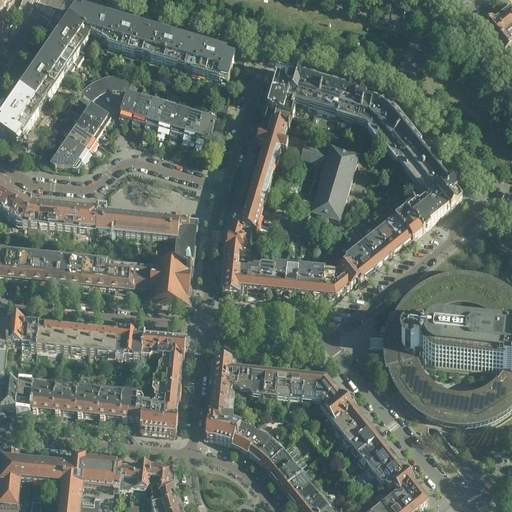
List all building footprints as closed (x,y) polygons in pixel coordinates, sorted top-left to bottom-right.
[(12,0),(0,0),(0,14),(3,16),(2,15),(12,0)] [(101,45),(108,23),(84,16),(82,19),(76,15),(71,23),(85,32),(85,34),(90,38),(92,40),(101,45)] [(511,37),(511,23),(505,15),(495,23),(494,23),(508,41),(509,40),(511,37)] [(508,41),(494,23),(495,23),(491,18),(482,25),(482,27),(504,54),(511,47),(511,44),(509,40),(508,41)] [(73,68),(88,45),(86,44),(90,38),(85,34),(85,32),(71,23),(46,59),(67,73),(71,66),(73,68)] [(143,59),(150,36),(108,23),(101,45),(108,49),(108,51),(135,59),(135,57),(143,59)] [(185,72),(192,48),(150,36),(143,59),(151,62),(150,64),(177,72),(178,70),(185,72)] [(228,85),(234,64),(226,58),(192,48),(185,72),(193,74),(192,76),(219,85),(220,82),(228,85)] [(48,104),(64,81),(62,79),(67,73),(46,59),(21,95),(42,109),(46,103),(48,104)] [(296,104),(303,81),(280,74),(278,75),(272,96),(287,101),(286,105),(291,107),(296,104)] [(115,93),(114,78),(112,79),(110,79),(107,79),(105,80),(109,94),(112,93),(115,93)] [(121,93),(123,79),(122,79),(119,78),(114,78),(115,93),(118,93),(121,93)] [(128,95),(132,81),(129,80),(127,79),(123,79),(121,93),(124,94),(126,94),(128,95)] [(317,110),(324,87),(324,85),(306,79),(306,82),(303,81),(296,104),(317,110)] [(109,94),(105,80),(103,81),(101,81),(99,82),(97,83),(103,96),(106,95),(109,94)] [(103,96),(97,83),(95,84),(93,85),(91,86),(89,87),(98,99),(100,98),(103,96)] [(337,116),(345,94),(342,93),(343,90),(324,85),(324,87),(317,110),(337,116)] [(98,99),(89,87),(82,93),(93,103),(94,103),(95,101),(96,101),(98,99)] [(93,103),(82,93),(81,94),(79,97),(78,98),(77,100),(89,109),(90,106),(91,105),(93,103)] [(357,124),(365,100),(345,94),(337,116),(337,118),(357,124)] [(23,140),(39,117),(37,116),(42,109),(21,95),(2,124),(0,129),(0,134),(17,146),(21,139),(23,140)] [(293,109),(291,107),(286,105),(287,101),(272,96),(267,114),(290,121),(293,109)] [(133,124),(140,101),(141,98),(135,97),(135,100),(127,97),(119,123),(126,126),(127,123),(133,124)] [(391,116),(389,114),(380,108),(382,106),(376,103),(365,100),(357,124),(369,128),(372,132),(391,116)] [(146,128),(152,105),(153,105),(153,102),(148,101),(147,104),(140,101),(133,124),(132,127),(139,129),(140,126),(145,128),(146,128)] [(158,132),(165,109),(166,106),(161,104),(160,107),(153,105),(152,105),(146,128),(145,128),(145,131),(151,133),(152,130),(158,132)] [(227,116),(229,110),(217,106),(215,113),(227,116)] [(173,111),(165,109),(158,132),(157,135),(164,137),(165,134),(171,136),(178,113),(179,110),(173,108),(173,111)] [(114,125),(92,110),(87,117),(85,115),(81,120),(84,122),(103,135),(107,129),(109,131),(114,125)] [(183,139),(190,116),(191,116),(191,114),(186,112),(185,115),(178,113),(171,136),(170,138),(177,140),(178,138),(183,139)] [(320,226),(323,227),(324,226),(325,222),(337,226),(358,161),(327,151),(326,155),(283,142),(287,131),(288,131),(289,128),(288,127),(290,121),(267,114),(260,138),(257,148),(264,150),(246,210),(244,210),(243,212),(244,213),(240,226),(238,231),(250,234),(256,236),(260,220),(264,221),(263,223),(274,227),(275,224),(308,234),(313,219),(321,221),(320,224),(320,226)] [(196,143),(203,120),(204,117),(199,116),(198,119),(191,116),(190,116),(183,139),(182,142),(189,144),(190,141),(196,143)] [(405,132),(401,126),(400,125),(391,116),(372,132),(379,141),(380,140),(386,147),(405,132)] [(209,147),(216,124),(217,121),(211,120),(211,122),(203,120),(196,143),(195,146),(202,148),(203,145),(209,147)] [(84,122),(80,128),(77,126),(74,131),(76,133),(77,132),(96,146),(96,145),(99,140),(102,142),(106,136),(103,135),(84,122)] [(96,146),(77,132),(76,133),(72,139),(70,137),(66,142),(69,143),(88,156),(92,151),(94,153),(98,147),(96,145),(96,146)] [(419,149),(410,138),(405,132),(386,147),(400,164),(419,149)] [(88,156),(69,143),(65,150),(62,148),(59,153),(61,154),(81,167),(84,162),(87,164),(91,158),(88,156)] [(433,166),(429,161),(419,149),(400,164),(414,182),(433,166)] [(40,166),(47,156),(41,152),(34,163),(40,166)] [(61,154),(51,169),(56,172),(57,170),(59,171),(77,173),(81,167),(61,154)] [(446,183),(438,172),(433,166),(414,182),(427,198),(446,183)] [(0,213),(10,221),(24,200),(6,188),(6,187),(0,182),(0,213)] [(462,202),(456,195),(446,183),(427,198),(425,205),(428,210),(433,206),(443,219),(461,204),(462,202)] [(39,232),(42,208),(35,208),(36,207),(32,207),(32,205),(31,205),(24,200),(10,221),(24,231),(39,232)] [(423,235),(443,219),(433,206),(428,210),(425,205),(419,210),(417,207),(407,215),(423,235)] [(74,236),(76,212),(64,211),(64,209),(62,209),(56,208),(56,210),(52,209),(52,207),(42,206),(42,208),(39,232),(74,236)] [(96,238),(99,212),(91,211),(90,213),(86,212),(86,213),(76,212),(74,236),(78,236),(77,239),(84,240),(84,237),(96,238)] [(193,262),(196,235),(197,235),(198,222),(172,219),(172,221),(107,215),(107,212),(99,212),(96,238),(169,245),(167,267),(193,270),(194,262),(193,262)] [(423,235),(407,215),(397,223),(413,243),(423,235)] [(413,243),(397,223),(396,221),(386,229),(403,249),(405,247),(407,248),(413,243)] [(250,234),(238,231),(233,229),(230,237),(229,237),(226,246),(249,248),(250,234)] [(403,249),(386,229),(376,236),(393,257),(403,249)] [(393,257),(376,236),(367,244),(383,265),(393,257)] [(383,265),(367,244),(357,252),(373,273),(383,265)] [(238,272),(239,257),(246,258),(248,256),(249,248),(226,246),(225,256),(223,271),(236,272),(238,272)] [(373,273),(357,252),(347,260),(348,261),(364,280),(373,273)] [(0,282),(6,283),(8,258),(0,257),(0,282)] [(30,285),(33,261),(8,258),(6,283),(15,284),(14,286),(19,286),(20,284),(30,285)] [(56,288),(58,263),(33,261),(30,285),(40,286),(40,288),(45,289),(45,287),(56,288)] [(365,281),(364,280),(348,261),(340,268),(339,269),(342,271),(354,287),(354,288),(355,290),(365,282),(365,281)] [(82,290),(84,266),(58,263),(56,288),(66,289),(66,291),(71,291),(71,289),(82,290)] [(108,293),(110,269),(84,266),(82,290),(92,291),(92,293),(97,294),(97,292),(108,293)] [(189,301),(191,271),(193,271),(194,270),(193,270),(167,267),(156,266),(155,266),(155,270),(153,269),(152,271),(137,270),(136,271),(134,293),(150,295),(149,305),(189,309),(190,301),(189,301)] [(272,293),(274,269),(263,268),(261,270),(259,292),(263,293),(264,295),(268,295),(269,293),(272,293)] [(284,295),(287,269),(274,268),(274,269),(272,293),(275,294),(277,296),(280,296),(282,295),(282,294),(284,295)] [(134,293),(136,271),(110,269),(108,293),(118,294),(118,296),(123,296),(123,294),(128,295),(129,296),(132,297),(133,295),(134,295),(134,293)] [(297,296),(299,270),(287,269),(284,295),(288,295),(289,297),(293,297),(294,296),(297,296)] [(259,292),(261,270),(254,270),(253,271),(251,271),(248,272),(248,273),(246,295),(257,296),(259,294),(259,292)] [(309,297),(312,271),(299,270),(297,296),(300,296),(300,297),(302,298),(305,299),(307,297),(309,297)] [(233,298),(236,272),(223,271),(221,292),(221,293),(223,293),(222,299),(224,301),(229,301),(231,300),(231,297),(233,298)] [(321,298),(324,273),(312,271),(309,297),(313,298),(314,300),(317,300),(319,298),(321,298)] [(354,287),(342,271),(336,276),(334,298),(335,300),(344,293),(347,294),(354,288),(354,287)] [(246,295),(248,273),(238,272),(236,272),(233,298),(240,298),(243,296),(243,295),(246,295)] [(334,298),(336,276),(335,274),(324,273),(321,298),(327,299),(329,302),(332,302),(335,300),(334,298)] [(394,320),(393,323),(391,326),(390,329),(389,332),(388,336),(387,339),(387,342),(385,342),(384,343),(384,350),(384,351),(386,351),(386,354),(386,358),(386,361),(386,364),(387,368),(387,371),(388,374),(389,377),(390,380),(391,383),(392,386),(394,389),(395,392),(397,395),(399,398),(401,401),(403,403),(405,406),(407,408),(410,410),(412,413),(415,415),(417,417),(420,419),(423,420),(426,422),(428,423),(431,425),(435,426),(438,427),(441,428),(444,429),(447,430),(450,430),(454,431),(457,431),(460,431),(464,431),(467,431),(470,431),(473,430),(477,429),(480,429),(483,428),(486,427),(489,426),(492,425),(495,423),(498,422),(501,420),(504,418),(507,416),(509,414),(511,412),(511,411),(511,298),(510,297),(508,294),(505,292),(502,291),(499,289),(496,287),(493,286),(490,284),(486,283),(483,282),(480,281),(476,280),(473,280),(469,279),(466,279),(462,279),(459,279),(455,279),(452,280),(449,280),(445,281),(442,282),(438,283),(435,284),(432,285),(429,286),(426,288),(423,290),(420,292),(417,294),(414,296),(411,298),(409,300),(407,303),(404,305),(402,308),(400,311),(398,314),(396,316),(394,320)] [(3,387),(6,351),(7,349),(5,349),(6,343),(7,343),(9,325),(0,324),(0,412),(0,413),(2,396),(0,396),(1,393),(2,393),(2,390),(1,390),(1,389),(2,389),(3,387)] [(21,350),(24,327),(9,325),(7,343),(6,343),(5,349),(7,349),(6,351),(13,352),(13,349),(21,350)] [(37,354),(37,353),(39,328),(24,327),(21,350),(28,351),(28,354),(37,354)] [(63,355),(66,331),(39,328),(37,353),(63,355)] [(89,358),(92,333),(66,331),(63,355),(89,358)] [(116,360),(118,336),(92,333),(89,358),(116,360)] [(142,363),(142,362),(144,339),(118,336),(116,360),(142,363)] [(159,353),(161,340),(144,339),(142,362),(150,363),(153,360),(154,352),(159,353)] [(184,362),(186,343),(161,340),(159,353),(154,352),(153,360),(163,360),(162,366),(170,367),(170,361),(183,363),(184,362)] [(225,389),(227,363),(224,363),(224,361),(223,359),(218,358),(216,360),(215,366),(214,365),(211,388),(225,389)] [(181,379),(182,368),(182,363),(183,363),(170,361),(170,367),(162,366),(159,368),(158,377),(181,379)] [(237,392),(240,368),(236,368),(236,366),(234,364),(227,363),(225,389),(224,394),(229,395),(230,389),(234,390),(237,392)] [(250,395),(252,374),(248,373),(249,371),(247,369),(240,368),(237,392),(245,393),(247,395),(250,395)] [(262,402),(265,375),(261,374),(260,372),(257,372),(255,374),(252,374),(250,395),(251,398),(257,398),(258,401),(262,402)] [(275,403),(278,376),(274,376),(273,374),(270,373),(268,375),(265,375),(262,402),(275,403)] [(288,405),(291,378),(287,377),(286,375),(282,375),(281,376),(278,376),(275,403),(288,405)] [(301,406),(304,379),(300,378),(299,376),(295,376),(294,378),(291,378),(288,405),(301,406)] [(179,391),(181,379),(158,377),(157,383),(154,385),(153,389),(179,391)] [(314,406),(317,380),(313,380),(312,378),(308,377),(307,379),(304,379),(301,406),(303,409),(307,410),(310,408),(310,406),(314,406)] [(336,393),(324,378),(320,378),(318,380),(317,380),(314,406),(321,407),(339,393),(336,393)] [(15,414),(17,392),(9,391),(10,388),(3,387),(2,389),(1,389),(1,390),(2,390),(2,393),(1,393),(0,396),(2,396),(0,413),(15,414)] [(232,399),(229,395),(224,394),(225,389),(211,388),(210,404),(231,406),(232,399)] [(31,416),(33,391),(33,389),(24,389),(24,392),(17,392),(15,414),(31,416)] [(178,404),(179,391),(153,389),(153,394),(155,397),(155,401),(156,401),(178,404)] [(53,418),(56,394),(56,391),(45,390),(45,393),(33,391),(31,416),(53,418)] [(76,420),(78,396),(78,394),(67,393),(67,395),(56,394),(53,418),(76,420)] [(357,412),(349,402),(347,403),(339,393),(321,407),(321,408),(325,413),(325,416),(335,429),(355,413),(357,412)] [(98,423),(101,398),(101,396),(90,395),(90,397),(78,396),(76,420),(98,423)] [(121,425),(123,400),(124,398),(112,397),(112,399),(101,398),(98,423),(121,425)] [(135,426),(138,403),(138,400),(132,399),(131,401),(123,400),(121,425),(135,426)] [(176,420),(178,404),(156,401),(155,409),(159,413),(165,414),(164,418),(176,420)] [(149,438),(152,411),(150,410),(144,409),(144,406),(142,403),(138,403),(135,426),(140,427),(139,435),(140,435),(140,437),(149,438)] [(230,420),(231,406),(210,404),(208,418),(210,418),(230,420)] [(176,441),(178,420),(176,420),(164,418),(165,414),(159,413),(155,409),(152,411),(149,438),(176,441)] [(343,438),(363,422),(355,413),(335,429),(338,432),(336,434),(335,436),(338,439),(341,440),(343,438)] [(232,450),(241,428),(238,427),(238,428),(232,426),(230,420),(210,418),(209,427),(208,427),(206,443),(209,444),(212,444),(217,445),(220,446),(225,447),(228,448),(232,450)] [(351,449),(371,432),(363,422),(343,438),(346,442),(344,443),(343,445),(347,449),(349,450),(351,449)] [(243,456),(256,434),(256,433),(249,429),(250,427),(242,423),(241,428),(232,450),(237,452),(240,454),(243,456)] [(359,458),(379,442),(371,432),(351,449),(353,452),(351,453),(357,460),(359,458)] [(255,464),(273,441),(266,436),(264,439),(256,434),(243,456),(246,458),(251,461),(253,462),(255,464)] [(265,472),(282,455),(277,450),(280,447),(273,441),(255,464),(259,467),(262,470),(265,472)] [(367,468),(387,452),(379,442),(359,458),(361,461),(359,463),(365,470),(367,468)] [(375,479),(395,463),(387,452),(367,468),(370,472),(368,474),(367,477),(370,480),(373,480),(375,479)] [(98,511),(100,503),(83,502),(84,490),(114,493),(114,495),(119,495),(119,492),(132,494),(135,491),(137,471),(116,469),(117,466),(64,460),(63,468),(19,464),(19,456),(7,455),(6,463),(3,462),(1,485),(2,485),(0,501),(0,508),(17,510),(20,483),(63,488),(62,498),(63,498),(61,511),(98,511)] [(274,483),(297,465),(291,458),(288,461),(282,455),(265,472),(267,474),(270,478),(274,483)] [(385,487),(403,472),(395,463),(375,479),(378,482),(379,482),(383,487),(385,487)] [(283,494),(303,478),(299,474),(303,471),(297,465),(274,483),(283,494)] [(149,490),(152,468),(142,467),(142,472),(137,471),(135,491),(146,492),(149,490)] [(171,481),(172,470),(152,468),(149,490),(153,491),(173,487),(173,484),(173,482),(171,481)] [(404,471),(403,472),(385,487),(387,490),(389,490),(394,487),(400,494),(402,495),(403,494),(414,484),(404,471)] [(291,504),(315,486),(310,480),(307,483),(303,478),(283,494),(291,504)] [(305,511),(321,500),(317,495),(325,490),(319,483),(315,486),(291,504),(297,511),(305,511)] [(428,501),(414,484),(403,494),(417,511),(419,511),(422,511),(427,508),(427,506),(428,504),(428,503),(427,502),(428,501)] [(173,491),(173,489),(173,487),(153,491),(153,493),(155,501),(152,503),(153,506),(175,502),(174,498),(174,495),(173,491)] [(417,511),(403,494),(402,495),(401,497),(400,496),(393,502),(400,511),(417,511)] [(327,511),(331,510),(333,508),(327,501),(324,504),(321,500),(305,511),(327,511)] [(178,511),(177,509),(176,506),(175,502),(153,506),(154,511),(178,511)] [(400,511),(393,502),(391,502),(382,509),(384,511),(400,511)]
